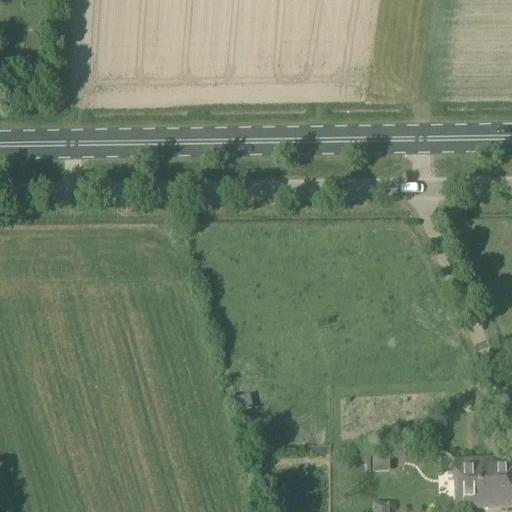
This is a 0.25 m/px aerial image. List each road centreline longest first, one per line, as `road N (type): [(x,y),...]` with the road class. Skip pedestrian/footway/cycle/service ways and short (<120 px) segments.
road 1 (primary): [(0,147),(511,140)]
road 2 (unclassified): [(0,197),(511,191)]
